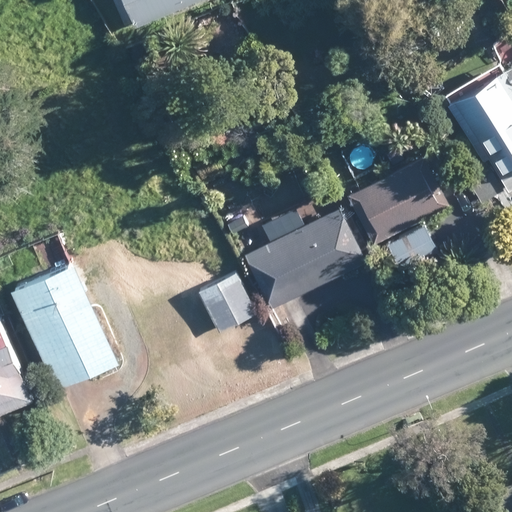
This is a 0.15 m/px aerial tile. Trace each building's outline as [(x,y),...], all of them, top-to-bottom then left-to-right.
[(142,22),(193,0),(133,0),(141,19),(142,22)] [(511,64),(511,65),(507,57),(503,59),(452,88),(493,157),(469,171),(485,199),(510,184),(511,187),(511,64)] [(380,239),(456,199),(430,149),(354,189),(360,200),(380,239)] [(209,177),(229,167),(221,152),(201,162),(209,177)] [(281,303),(374,257),(346,203),(281,236),(250,251),(278,305),(281,303)] [(245,214),(233,220),(238,231),(251,224),(245,214)] [(407,265),(443,247),(430,221),(393,239),(407,265)] [(20,280),(29,301),(62,383),(127,356),(85,254),(43,271),(20,280)] [(203,287),(224,329),(263,310),(242,268),(203,287)] [(0,412),(0,413),(43,394),(29,364),(32,362),(20,333),(17,334),(9,315),(0,318),(0,412)]
